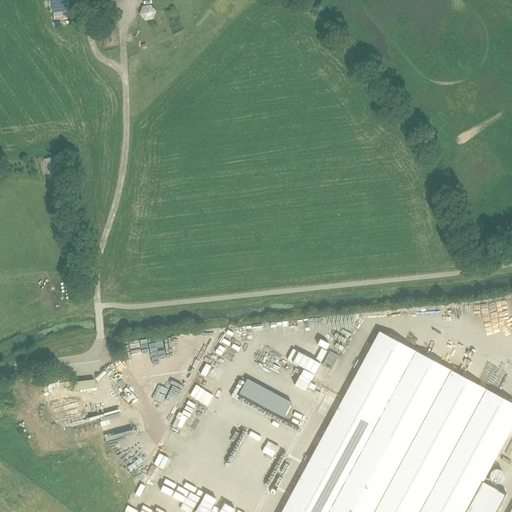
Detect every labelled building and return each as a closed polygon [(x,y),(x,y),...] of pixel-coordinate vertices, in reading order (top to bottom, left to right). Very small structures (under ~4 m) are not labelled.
[(148,18),(156,8),(149,2),(141,12),(148,18)] [(114,19),(101,22),(104,46),(118,44),(114,19)] [(443,315),(455,313),(454,306),(441,308),(443,315)] [(464,511),(511,424),(511,402),(379,330),(280,511),(464,511)] [(75,387),(86,386),(85,377),(74,377),(75,387)] [(489,478),(489,477),(488,479),(485,478),(481,484),(489,488),(492,482),(491,481),(491,480),(490,480),(489,478)] [(140,488),(144,496),(150,492),(146,484),(140,488)] [(201,511),(182,503),(178,511),(201,511)]
